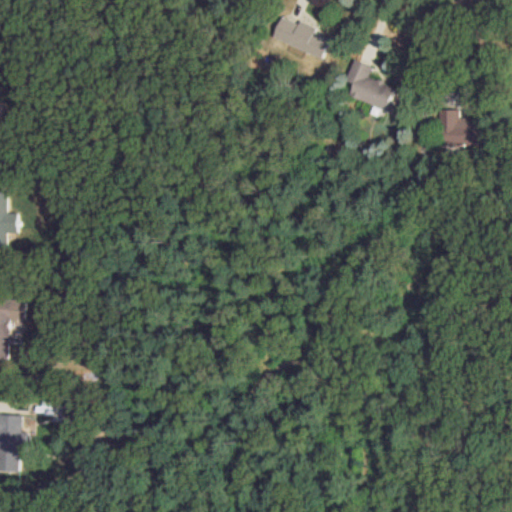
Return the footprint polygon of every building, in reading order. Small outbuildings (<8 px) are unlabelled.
[(327,58),(336,36),(287,16),(278,38),(327,58)] [(390,111),(401,88),(374,75),(378,67),(364,61),(350,92),(390,111)] [(465,118),(465,109),(444,109),(444,146),(491,146),(491,118),(465,118)] [(12,232),(22,232),(22,212),(11,212),(12,191),(0,191),(0,248),(11,249),(12,232)] [(15,298),(0,297),(0,358),(15,358),(15,298)] [(0,468),(26,469),(26,414),(0,414),(0,468)]
